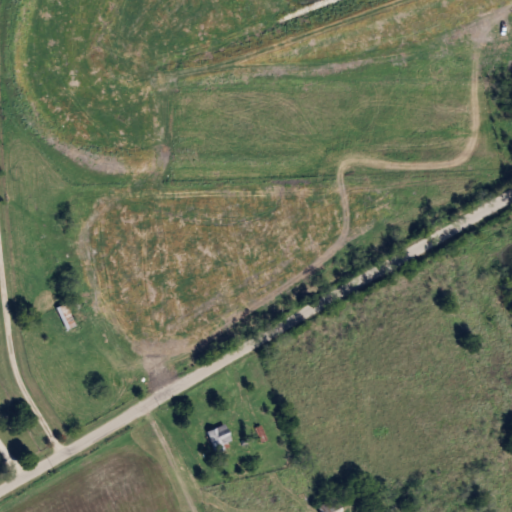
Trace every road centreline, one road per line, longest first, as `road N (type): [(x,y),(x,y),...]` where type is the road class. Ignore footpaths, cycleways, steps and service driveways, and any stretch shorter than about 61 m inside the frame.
road 1 (residential): [(0,485),(511,191)]
road 2 (residential): [(61,450),(18,382),(0,269)]
